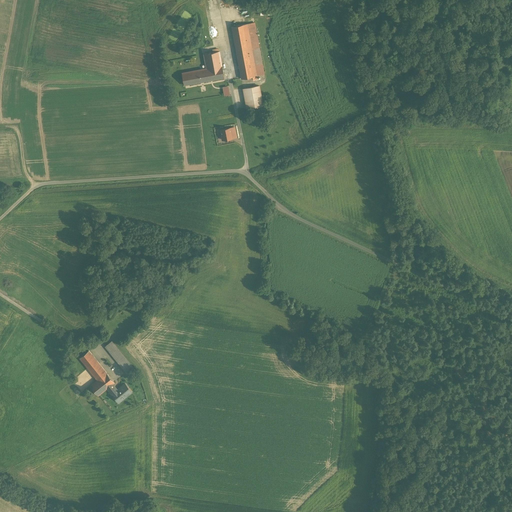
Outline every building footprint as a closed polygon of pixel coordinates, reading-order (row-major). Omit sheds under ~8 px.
[(205,0),(209,20),(220,18),(218,1),(215,2),(214,0),(205,0)] [(271,4),(260,4),(260,5),(260,14),(271,13),(271,4)] [(264,74),(254,22),(248,24),(257,75),(264,74)] [(248,24),(231,27),(241,78),(252,76),(256,76),(257,75),(248,24)] [(219,51),(204,54),(206,67),(205,67),(206,68),(192,71),(194,83),(223,77),(219,51)] [(192,71),(182,73),(184,85),(194,83),(192,71)] [(266,84),(259,85),(262,105),(270,104),(266,84)] [(259,85),(243,88),(247,109),(262,106),(262,105),(259,85)] [(230,128),(220,130),(222,140),(232,138),(230,128)] [(133,367),(111,341),(104,346),(126,373),(133,367)] [(106,373),(88,350),(79,358),(97,380),(106,373)] [(97,380),(90,385),(98,395),(107,388),(112,384),(114,382),(106,373),(97,380)] [(112,394),(115,398),(116,397),(119,401),(131,392),(125,383),(117,390),(112,394)] [(112,384),(107,388),(112,394),(117,390),(112,384)]
